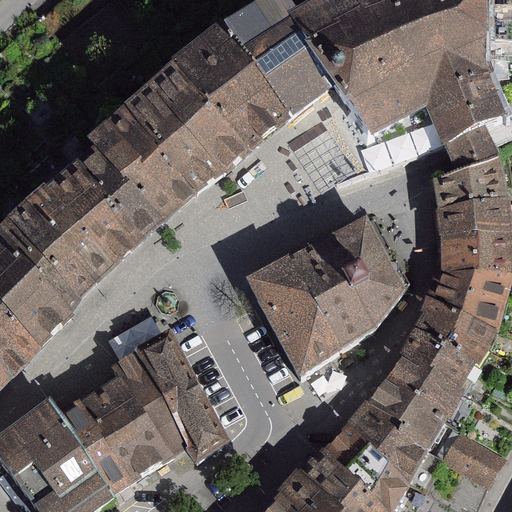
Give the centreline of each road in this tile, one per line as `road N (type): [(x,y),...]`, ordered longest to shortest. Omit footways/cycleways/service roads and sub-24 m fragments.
road 1 (residential): [(182,268),(303,207),(392,196),(511,141)]
road 2 (residential): [(182,268),(282,445)]
road 3 (residential): [(282,445),(260,447),(167,511)]
